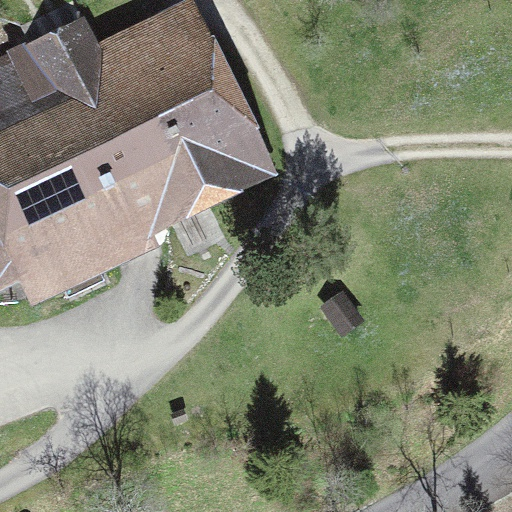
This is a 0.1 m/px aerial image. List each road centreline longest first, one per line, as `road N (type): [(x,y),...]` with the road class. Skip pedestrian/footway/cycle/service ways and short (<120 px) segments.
road 1 (track): [(0,483),(105,405),(193,318),(252,259),(317,167),(366,151),(511,144)]
road 2 (track): [(317,167),(154,0)]
road 3 (unclassified): [(393,511),(511,445)]
